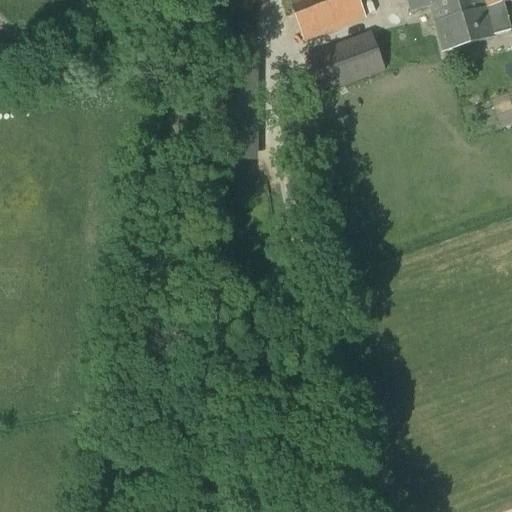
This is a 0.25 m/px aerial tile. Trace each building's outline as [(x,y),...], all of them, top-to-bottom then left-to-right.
[(233,0),(231,7),(250,14),(255,0),(233,0)] [(366,21),(358,0),(287,0),(304,45),(366,21)] [(511,0),(405,0),(409,13),(411,12),(430,7),(443,52),(494,37),(494,35),(510,31),(502,5),(511,1),(511,0)] [(370,34),(309,57),(323,95),(384,72),(370,34)] [(224,162),(256,162),(258,55),(225,54),(224,162)]
